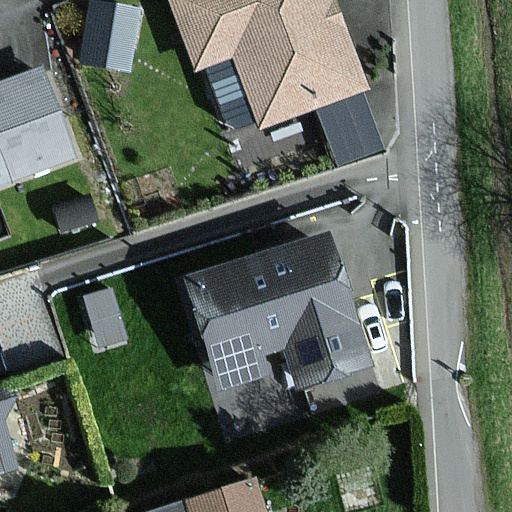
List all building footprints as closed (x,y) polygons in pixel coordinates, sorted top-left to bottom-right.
[(329,0),(174,0),(199,65),(237,51),(264,123),(362,87),(329,0)] [(138,11),(98,2),(86,57),(126,66),(138,11)] [(0,186),(9,183),(75,159),(44,71),(0,86),(0,186)] [(328,238),(194,282),(225,376),(288,355),(299,387),(370,364),(328,238)] [(125,337),(111,290),(87,297),(100,344),(125,337)] [(0,468),(15,463),(5,417),(18,394),(0,386),(0,468)] [(154,511),(262,511),(252,481),(186,501),(154,511)]
